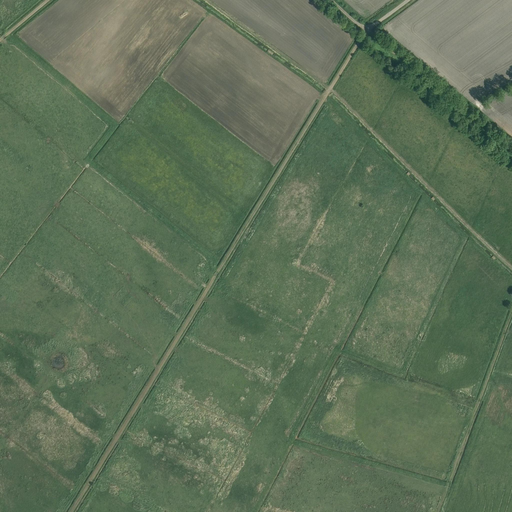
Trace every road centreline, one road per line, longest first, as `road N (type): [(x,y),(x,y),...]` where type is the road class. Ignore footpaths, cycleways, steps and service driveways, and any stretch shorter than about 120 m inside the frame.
road 1 (track): [(366,30),(71,511)]
road 2 (track): [(329,89),(511,268)]
road 3 (track): [(437,511),(511,311)]
road 4 (track): [(511,153),(366,30)]
